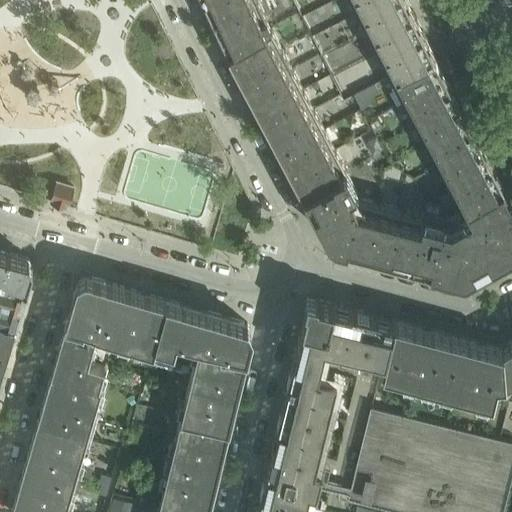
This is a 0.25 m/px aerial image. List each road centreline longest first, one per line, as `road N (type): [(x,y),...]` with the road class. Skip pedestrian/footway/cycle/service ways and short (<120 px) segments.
road 1 (residential): [(175,0),(284,217),(292,262)]
road 2 (residential): [(0,467),(65,239)]
road 3 (residential): [(511,302),(490,314),(292,262)]
road 4 (residential): [(270,293),(273,337),(231,511)]
road 5 (residential): [(270,293),(253,295),(65,239)]
